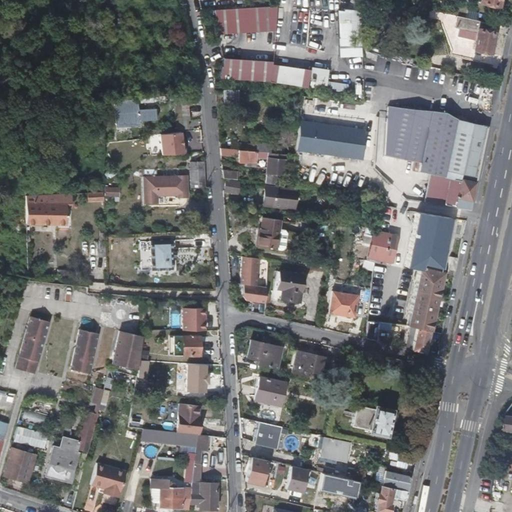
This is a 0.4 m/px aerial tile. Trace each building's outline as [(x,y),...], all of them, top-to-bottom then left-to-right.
[(213,33),(275,31),(274,6),(212,8),(213,33)] [(488,54),(494,25),(456,16),(453,28),(457,29),(475,33),(473,40),(470,50),(488,54)] [(336,56),(358,56),(357,17),(335,18),(336,56)] [(67,20),(52,20),(51,35),(67,35),(67,20)] [(455,36),(473,40),(475,33),(457,29),(455,36)] [(61,63),(51,63),(51,80),(72,80),(72,67),(61,66),(61,63)] [(286,88),(318,92),(320,74),(288,70),(286,88)] [(236,101),(236,88),(222,88),(222,101),(236,101)] [(129,98),(113,99),(115,125),(137,123),(137,122),(155,121),(155,110),(136,110),(136,112),(133,112),(133,105),(129,106),(129,98)] [(187,102),(173,103),(175,130),(187,129),(186,121),(188,121),(187,102)] [(387,105),(383,154),(420,163),(418,171),(450,177),(457,179),(457,178),(474,182),(486,126),(457,121),(442,112),(387,105)] [(299,149),(354,156),(370,158),(370,163),(373,166),(376,114),(359,112),(340,110),(339,124),(297,119),(296,132),(295,139),(294,153),(298,154),(299,149)] [(274,136),(295,139),(296,132),(292,131),(293,126),(275,125),(274,136)] [(160,143),(181,141),(180,133),(159,135),(160,143)] [(161,157),(184,155),(184,148),(181,148),(181,141),(160,143),(161,157)] [(275,153),(278,153),(278,151),(275,150),(275,145),(268,145),(268,142),(254,141),(254,144),(242,144),(242,150),(266,152),(275,153)] [(243,162),(243,165),(261,166),(261,158),(265,159),(266,152),(242,150),(230,149),(219,149),(220,155),(236,156),(236,161),(243,162)] [(266,152),(265,159),(265,162),(262,162),(262,171),(265,172),(264,181),(274,182),(274,183),(281,184),(282,174),(283,174),(283,167),(287,167),(287,160),(275,159),(275,153),(266,152)] [(203,187),(203,163),(190,163),(189,187),(203,187)] [(156,176),(156,168),(143,169),(143,203),(156,203),(156,195),(177,194),(178,197),(185,197),(185,194),(187,194),(186,186),(185,186),(185,176),(170,176),(156,176)] [(221,170),(221,178),(235,180),(236,172),(221,170)] [(450,177),(444,204),(468,209),(474,182),(457,178),(457,179),(450,177)] [(237,192),(238,181),(224,179),(223,190),(237,192)] [(103,181),(103,193),(115,193),(115,181),(106,181),(103,181)] [(275,186),(263,185),(260,204),(293,208),(294,194),(274,191),(275,186)] [(87,201),(102,201),(102,193),(87,193),(87,201)] [(26,196),(26,225),(34,225),(34,223),(34,218),(51,218),(51,221),(55,221),(55,223),(55,226),(65,226),(65,205),(71,205),(71,194),(48,195),(26,196)] [(380,195),(377,205),(384,207),(386,197),(380,195)] [(405,264),(421,267),(423,258),(426,258),(425,262),(441,266),(451,217),(416,210),(405,264)] [(275,250),(278,230),(279,221),(262,218),(259,235),(257,235),(255,247),(275,250)] [(284,231),(278,230),(275,250),(281,251),(284,248),(286,234),(284,231)] [(372,230),(367,256),(391,261),(396,236),(372,230)] [(407,238),(396,236),(391,261),(402,263),(407,238)] [(170,250),(170,242),(149,243),(149,271),(171,270),(170,258),(170,254),(170,250)] [(96,258),(105,258),(104,244),(96,244),(96,258)] [(238,281),(241,282),(254,284),(257,257),(242,254),(238,281)] [(456,265),(457,257),(449,255),(447,263),(456,265)] [(406,324),(417,325),(431,329),(437,300),(438,295),(444,270),(425,266),(422,266),(421,267),(419,269),(411,302),(406,324)] [(302,274),(278,270),(274,286),(281,288),(279,298),(298,301),(302,274)] [(322,273),(310,270),(309,277),(321,279),(322,273)] [(263,301),(264,297),(264,286),(254,284),(241,282),(240,293),(244,298),(263,301)] [(357,296),(330,291),(326,311),(353,316),(357,296)] [(203,308),(180,308),(180,331),(203,331),(203,308)] [(48,322),(30,317),(15,369),(33,374),(48,322)] [(365,319),(363,338),(374,340),(377,321),(365,319)] [(417,325),(412,348),(425,352),(431,329),(417,325)] [(96,334),(77,329),(69,370),(88,374),(96,334)] [(140,340),(140,335),(117,331),(110,366),(136,369),(137,360),(140,340)] [(182,337),(171,337),(171,352),(182,352),(182,337)] [(199,337),(182,337),(182,352),(182,355),(198,356),(199,337)] [(261,358),(259,364),(275,367),(279,347),(250,340),(245,357),(254,359),(255,356),(261,358)] [(312,370),(312,372),(321,373),(324,359),(298,352),(293,372),(308,375),(309,369),(312,370)] [(148,371),(148,361),(140,361),(139,370),(148,371)] [(205,364),(186,363),(185,391),(204,392),(204,383),(207,384),(208,373),(205,373),(205,364)] [(252,398),(273,404),(278,405),(283,383),(258,377),(252,398)] [(272,408),(273,404),(252,398),(252,402),(272,408)] [(213,408),(213,401),(203,400),(202,407),(213,408)] [(196,434),(197,434),(199,421),(196,421),(197,416),(198,405),(178,403),(175,432),(196,434)] [(143,405),(138,425),(142,426),(147,406),(143,405)] [(392,410),(376,406),(375,409),(357,405),(352,425),(371,429),(370,432),(387,436),(392,410)] [(87,450),(97,413),(86,410),(79,435),(83,437),(80,448),(87,450)] [(23,411),(21,419),(42,423),(44,415),(23,411)] [(280,427),(257,422),(253,441),(276,446),(280,427)] [(47,435),(17,425),(13,440),(43,449),(47,435)] [(175,432),(145,428),(142,440),(195,445),(196,434),(175,432)] [(206,446),(207,435),(197,434),(196,434),(195,445),(192,463),(197,463),(198,463),(201,446),(206,446)] [(54,465),(49,464),(46,475),(71,482),(78,452),(77,451),(80,440),(61,435),(58,447),(54,465)] [(348,444),(323,438),(319,456),(343,462),(348,444)] [(507,442),(502,441),(498,465),(503,466),(507,442)] [(47,463),(49,464),(54,465),(58,447),(52,445),(47,463)] [(35,454),(11,447),(2,475),(26,482),(35,454)] [(412,465),(413,457),(398,454),(397,462),(412,465)] [(267,460),(250,456),(244,480),(261,485),(264,472),(267,460)] [(268,471),(274,472),(276,462),(267,460),(264,472),(268,473),(268,471)] [(107,490),(106,494),(118,497),(125,471),(95,463),(90,485),(104,489),(107,490)] [(301,492),(307,469),(288,465),(283,488),(301,492)] [(406,491),(409,477),(385,472),(381,486),(406,491)] [(358,482),(318,473),(315,491),(354,500),(358,482)] [(366,476),(364,482),(378,485),(379,479),(366,476)] [(496,478),(493,499),(498,499),(501,479),(496,478)] [(167,480),(150,479),(149,487),(159,488),(158,508),(180,508),(181,488),(172,488),(172,483),(167,483),(167,480)] [(190,480),(187,504),(194,504),(199,504),(199,507),(199,509),(214,509),(215,482),(190,480)] [(404,500),(406,491),(381,486),(379,485),(377,493),(376,493),(374,501),(375,502),(374,510),(382,511),(387,511),(389,504),(387,503),(388,497),(390,497),(390,498),(396,499),(396,498),(404,500)] [(91,487),(84,510),(91,511),(92,511),(99,489),(91,487)]
